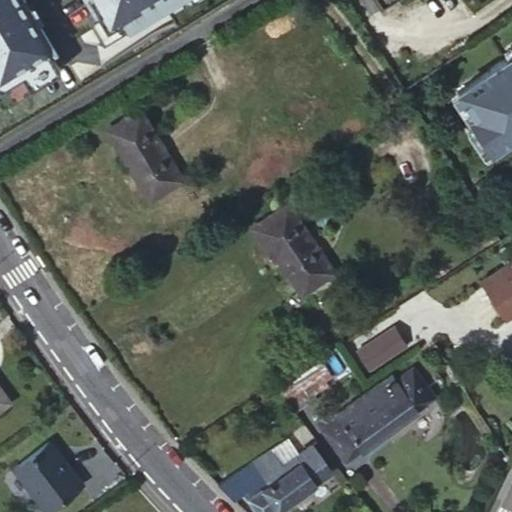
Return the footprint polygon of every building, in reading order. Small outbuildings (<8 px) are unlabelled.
[(0,0),(0,81),(7,83),(22,75),(29,88),(60,69),(50,52),(54,49),(37,20),(33,22),(25,8),(29,6),(24,0),(0,0)] [(87,0),(105,29),(121,20),(126,28),(173,0),(87,0)] [(511,53),(503,59),(502,58),(487,67),(488,69),(455,91),(471,115),(466,119),(486,150),(511,132),(511,53)] [(148,200),(181,179),(138,109),(105,130),(148,200)] [(300,292),(332,270),(287,204),(251,228),(270,257),(274,254),(300,292)] [(489,246),(498,240),(492,231),(483,236),(489,246)] [(511,257),(481,278),(505,315),(511,310),(511,257)] [(372,352),(359,360),(365,368),(403,344),(391,326),(366,343),(372,352)] [(366,343),(354,350),(359,360),(372,352),(366,343)] [(317,356),(271,385),(293,412),(316,398),(314,394),(327,385),(324,381),(330,376),(317,356)] [(321,429),(321,431),(337,451),(342,457),(429,395),(411,369),(395,380),(391,375),(335,414),(336,417),(321,429)] [(321,431),(313,438),(328,458),(337,451),(321,431)] [(79,482),(47,442),(15,467),(46,508),(79,482)] [(224,469),(208,479),(230,501),(241,493),(255,511),(270,511),(330,469),(311,443),(289,458),(278,443),(229,474),(224,469)]
